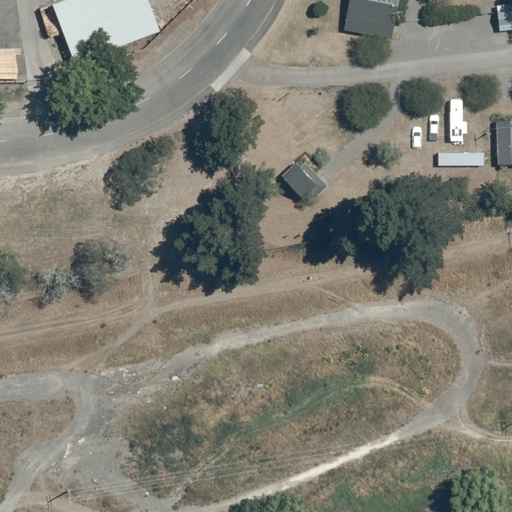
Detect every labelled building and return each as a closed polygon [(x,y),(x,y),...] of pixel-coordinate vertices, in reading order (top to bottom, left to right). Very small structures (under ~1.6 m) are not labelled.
[(160,29),(149,0),(59,0),(52,3),(75,62),(160,29)] [(348,0),(344,29),(391,38),(398,0),(348,0)] [(511,3),(497,5),(500,30),(511,28),(511,3)] [(471,122),(449,123),(450,154),(476,153),(477,166),(488,166),(486,109),(471,109),(471,122)] [(300,165),(296,161),(281,175),(304,199),(311,193),(315,198),(329,185),(306,160),(300,165)]
